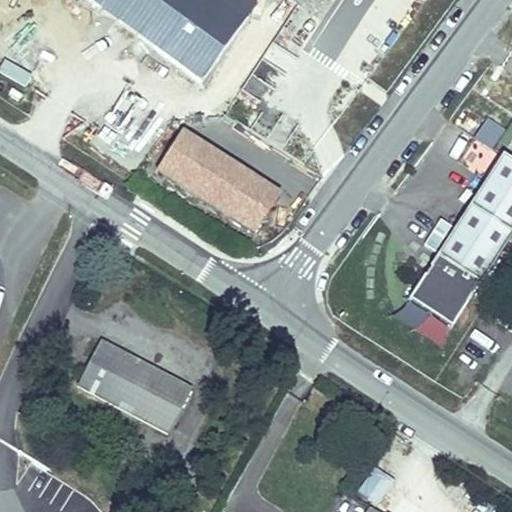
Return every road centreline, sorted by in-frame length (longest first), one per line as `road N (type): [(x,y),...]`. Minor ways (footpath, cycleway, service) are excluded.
road 1 (unclassified): [(264,309),(491,0)]
road 2 (unknown): [(34,160),(74,91),(203,102),(272,16)]
road 3 (unclassified): [(264,309),(0,137)]
road 4 (unclassified): [(511,469),(264,309)]
